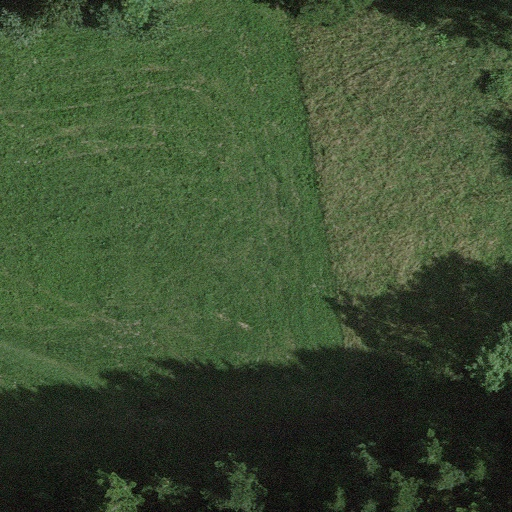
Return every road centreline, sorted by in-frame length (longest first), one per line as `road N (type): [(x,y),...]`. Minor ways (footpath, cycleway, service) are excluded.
road 1 (track): [(511,401),(227,434),(0,356)]
road 2 (track): [(227,434),(0,462)]
